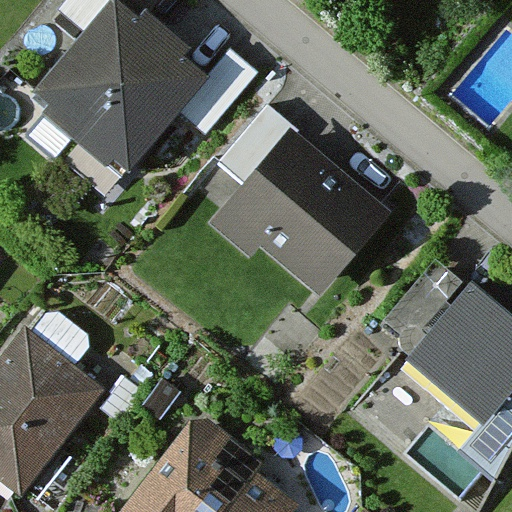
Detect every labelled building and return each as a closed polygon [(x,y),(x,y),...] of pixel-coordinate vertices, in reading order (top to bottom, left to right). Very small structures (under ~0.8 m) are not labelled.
[(140,0),(50,0),(0,56),(0,65),(151,200),(246,94),(140,0)] [(276,132),(207,219),(309,299),(378,212),(276,132)] [(511,310),(461,270),(344,418),(454,504),(511,430),(511,310)] [(14,338),(0,356),(0,484),(32,509),(108,408),(14,338)] [(305,511),(179,413),(101,511),(305,511)]
